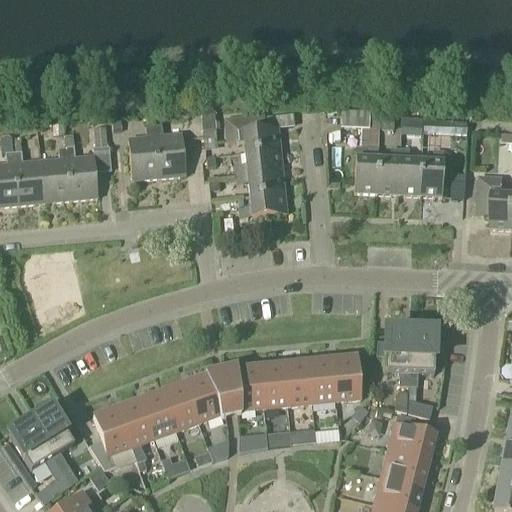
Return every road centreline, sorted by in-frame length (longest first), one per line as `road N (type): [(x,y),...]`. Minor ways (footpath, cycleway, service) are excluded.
road 1 (track): [(0,87),(205,68),(511,78)]
road 2 (residential): [(202,296),(202,221),(0,244)]
road 3 (residential): [(463,511),(484,417),(498,288)]
road 4 (residential): [(202,296),(117,320),(0,385)]
road 5 (residential): [(498,288),(319,280)]
road 6 (residential): [(319,280),(305,117)]
